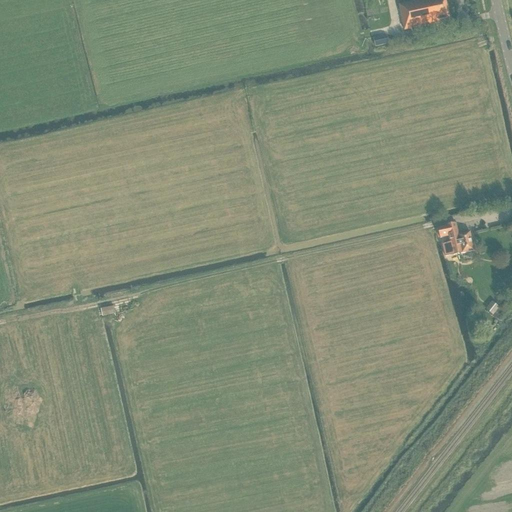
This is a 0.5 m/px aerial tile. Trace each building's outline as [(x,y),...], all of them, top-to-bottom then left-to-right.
[(428,0),(427,0),(420,0),(399,5),(404,30),(450,20),(445,0),(428,0)] [(387,37),(386,36),(384,35),(373,38),(374,43),(375,47),(388,44),(389,44),(387,37)] [(455,223),(446,225),(446,226),(438,227),(440,239),(449,237),(450,242),(442,244),(445,256),(453,255),(474,250),(470,232),(458,235),(455,223)] [(499,307),(492,302),(485,310),(497,318),(502,312),(498,308),(499,307)] [(102,316),(115,314),(113,306),(100,309),(102,316)]
